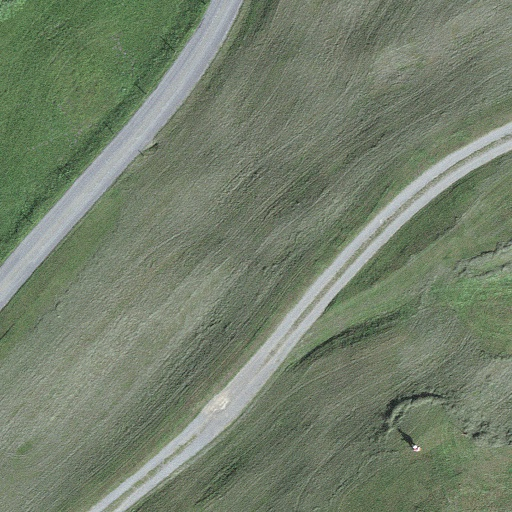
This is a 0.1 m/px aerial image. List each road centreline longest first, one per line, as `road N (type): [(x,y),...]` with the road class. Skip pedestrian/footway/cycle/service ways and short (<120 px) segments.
road 1 (track): [(128,511),(473,156),(511,142)]
road 2 (unclassified): [(0,283),(207,0)]
